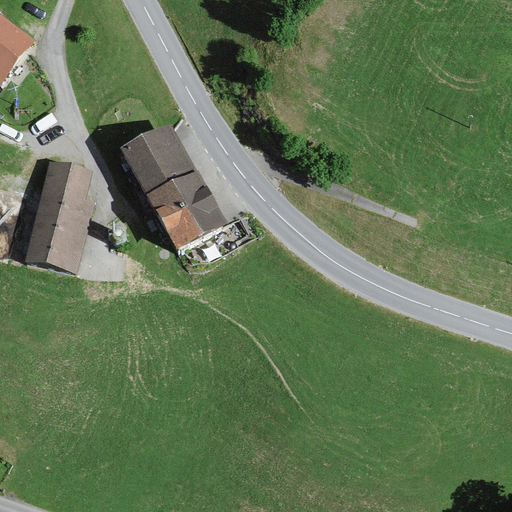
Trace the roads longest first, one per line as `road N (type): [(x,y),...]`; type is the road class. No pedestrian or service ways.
road 1 (tertiary): [(511,335),(388,290),(308,241),(217,143),(140,0)]
road 2 (track): [(106,189),(64,99),(55,42),(68,0)]
